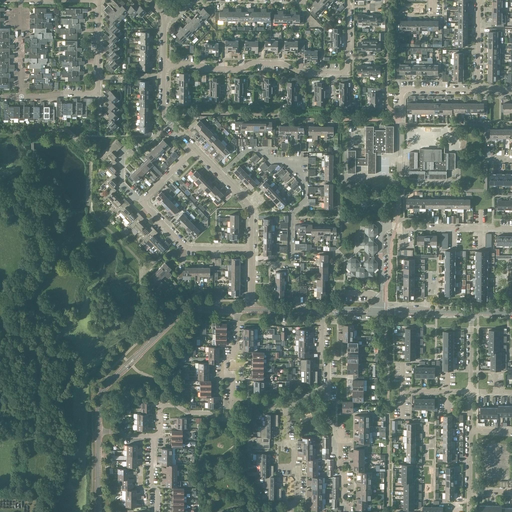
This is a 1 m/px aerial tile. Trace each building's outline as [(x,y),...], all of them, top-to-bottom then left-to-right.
[(117,6),(118,5),(113,0),(110,3),(117,10),(123,16),(124,17),(126,15),(125,14),(128,12),(122,5),(121,5),(119,8),(117,6)] [(126,6),(127,5),(122,0),(119,3),(121,5),(122,5),(128,12),(133,17),(135,15),(134,14),(137,12),(136,11),(131,5),(130,6),(128,8),(126,6)] [(135,6),(135,5),(131,0),(128,3),(130,6),(131,5),(136,11),(137,12),(142,17),(144,15),(143,14),(146,12),(140,5),(137,8),(135,6)] [(323,9),(326,7),(320,0),(317,3),(315,0),(313,2),(322,11),(324,10),(323,9)] [(320,13),(322,11),(313,2),(311,4),(313,6),(311,9),(312,10),(310,12),(316,18),(318,16),(317,15),(320,13)] [(112,10),(113,9),(108,5),(106,7),(119,21),(121,19),(123,16),(117,10),(114,12),(112,10)] [(117,23),(119,21),(106,7),(103,10),(108,15),(108,14),(111,16),(108,19),(117,27),(119,25),(119,24),(117,23)] [(225,21),(225,8),(225,7),(222,7),(222,11),(219,11),(219,12),(215,12),(214,20),(218,20),(222,20),(222,21),(225,21)] [(46,12),(46,8),(34,8),(34,15),(30,15),(29,18),(34,18),(46,18),(52,19),(52,16),(52,12),(46,12)] [(65,9),(65,11),(65,14),(71,14),(71,18),(83,19),(83,12),(87,12),(88,9),(65,8),(65,9)] [(213,15),(213,13),(208,8),(205,10),(203,8),(200,10),(198,8),(196,10),(205,20),(207,18),(208,20),(211,17),(211,16),(213,15)] [(203,21),(205,20),(196,10),(194,12),(196,14),(194,17),(200,23),(203,21)] [(292,11),(292,24),(295,24),(295,23),(299,23),(299,24),(302,24),(302,16),(299,16),(299,14),(295,14),(295,11),(292,11)] [(369,25),(369,14),(363,14),(363,15),(358,15),(358,22),(359,22),(358,25),(369,25)] [(369,14),(369,25),(377,25),(377,22),(380,22),(380,15),(376,15),(376,14),(369,14)] [(119,30),(117,27),(108,19),(106,16),(103,19),(108,23),(111,25),(108,27),(114,34),(117,31),(117,32),(119,30)] [(197,26),(200,23),(194,17),(191,19),(189,17),(187,19),(196,28),(198,26),(197,26)] [(46,22),(46,18),(34,18),(34,25),(29,25),(29,28),(34,28),(46,28),(52,28),(52,26),(52,23),(46,22)] [(69,18),(62,18),(61,21),(62,21),(62,24),(68,24),(68,28),(68,29),(80,29),(80,28),(80,22),(84,22),(84,19),(83,19),(71,18),(69,18)] [(502,18),(492,18),(492,23),(497,24),(497,26),(504,27),(504,23),(501,23),(502,18)] [(194,30),(196,28),(187,19),(185,21),(187,23),(185,26),(191,32),(194,30)] [(406,30),(406,21),(400,21),(400,24),(397,24),(397,30),(400,30),(406,30)] [(433,21),(433,30),(438,30),(438,32),(441,32),(441,25),(438,25),(438,21),(433,21)] [(108,27),(106,25),(103,28),(108,32),(110,34),(108,36),(114,43),(117,40),(117,41),(119,39),(114,34),(108,27)] [(188,35),(191,32),(185,26),(182,28),(180,26),(178,28),(187,37),(189,35),(188,35)] [(10,28),(4,28),(0,27),(0,37),(10,38),(14,38),(14,35),(10,35),(10,28)] [(46,32),(46,28),(34,28),(34,35),(29,35),(29,38),(47,38),(52,38),(52,36),(51,36),(51,32),(46,32)] [(68,28),(58,28),(57,28),(57,33),(59,33),(59,34),(65,34),(65,39),(77,39),(77,32),(81,32),(81,29),(80,28),(80,29),(68,29),(68,28)] [(185,39),(187,37),(178,28),(176,30),(178,32),(176,35),(178,37),(175,39),(180,44),(183,42),(182,41),(185,38),(185,39)] [(146,32),(146,29),(139,29),(139,32),(140,32),(140,35),(139,35),(139,38),(152,38),(152,36),(149,36),(149,32),(146,32)] [(330,40),(341,40),(341,33),(340,33),(340,29),(333,29),(333,32),(330,32),(330,40)] [(499,32),(499,29),(493,29),(493,32),(488,32),(488,37),(500,37),(501,37),(501,32),(499,32)] [(114,43),(108,36),(105,34),(103,37),(107,41),(108,41),(110,43),(108,45),(114,52),(117,49),(117,50),(119,48),(114,43)] [(10,45),(10,38),(0,37),(0,47),(9,48),(14,48),(14,45),(10,45)] [(47,38),(29,38),(24,38),(24,41),(29,41),(29,48),(40,48),(40,44),(46,44),(46,41),(47,41),(47,38)] [(277,40),(274,40),(274,39),(271,39),(271,41),(271,50),(274,50),(274,53),(277,53),(277,48),(281,48),(281,41),(277,41),(277,40)] [(467,39),(458,39),(454,39),(454,42),(458,42),(458,45),(456,45),(456,48),(463,48),(463,45),(467,45),(467,39)] [(231,50),(231,41),(227,41),(227,40),(225,40),(225,41),(221,41),(221,47),(225,48),(225,53),(227,53),(227,50),(231,50)] [(241,48),(241,41),(238,41),(238,40),(235,40),(235,41),(231,41),(231,50),(235,50),(235,53),(237,53),(238,48),(241,48)] [(251,50),(251,41),(247,41),(247,40),(244,40),(244,41),(241,41),(241,48),(244,48),(244,53),(247,53),(247,50),(251,50)] [(261,48),(261,41),(257,41),(257,40),(255,40),(255,41),(251,41),(251,50),(255,50),(255,53),(257,53),(257,48),(261,48)] [(271,50),(271,41),(267,41),(267,40),(264,40),(264,41),(261,41),(261,48),(264,48),(264,53),(267,53),(267,50),(271,50)] [(291,50),(291,41),(287,41),(287,40),(284,40),(284,41),(281,41),(281,48),(284,48),(284,53),(287,53),(287,50),(291,50)] [(300,41),(297,41),(297,40),(294,40),(294,41),(291,41),(291,50),(294,50),(294,54),(297,54),(297,48),(300,48),(300,41)] [(341,46),(341,40),(330,40),(330,47),(333,47),(333,50),(340,51),(340,46),(341,46)] [(369,51),(369,40),(362,40),(362,43),(358,43),(358,50),(362,50),(362,51),(369,51)] [(369,40),(369,51),(376,51),(376,50),(380,50),(380,43),(377,43),(377,40),(369,40)] [(81,51),(81,48),(77,48),(77,41),(65,41),(65,45),(59,45),(59,48),(58,48),(58,51),(65,51),(76,51),(81,51)] [(221,47),(221,41),(217,41),(217,42),(215,42),(215,43),(211,43),(211,52),(215,52),(215,56),(218,56),(218,47),(221,47)] [(211,52),(211,43),(208,43),(208,42),(205,42),(205,43),(201,43),(201,50),(205,50),(205,55),(208,55),(208,52),(211,52)] [(119,57),(114,52),(108,45),(105,43),(103,45),(107,50),(108,49),(110,52),(108,54),(114,61),(117,58),(117,59),(119,57)] [(9,55),(9,48),(0,47),(0,57),(9,58),(14,58),(14,55),(9,55)] [(29,48),(24,48),(24,51),(29,51),(29,58),(40,58),(40,54),(46,54),(46,51),(47,51),(47,48),(40,48),(29,48)] [(320,58),(320,51),(317,50),(314,50),(310,50),(310,59),(314,59),(314,63),(317,63),(317,58),(320,58)] [(454,59),(463,59),(463,53),(459,53),(459,50),(452,50),(452,53),(454,53),(454,59)] [(76,58),(76,51),(65,51),(65,55),(59,55),(59,58),(58,58),(58,61),(61,61),(81,61),(81,58),(76,58)] [(119,66),(114,61),(108,54),(105,52),(103,54),(107,59),(108,58),(110,61),(104,66),(111,73),(116,67),(117,68),(119,66)] [(9,65),(9,58),(0,57),(0,67),(14,68),(14,65),(9,65)] [(29,58),(24,58),(24,61),(29,61),(29,68),(34,68),(40,68),(40,64),(46,64),(46,61),(47,61),(47,58),(40,58),(29,58)] [(84,61),(81,61),(61,61),(61,64),(62,64),(62,67),(68,67),(68,71),(79,71),(79,64),(84,65),(84,61)] [(152,66),(152,64),(139,63),(139,66),(140,66),(140,70),(139,70),(139,73),(147,73),(147,70),(149,70),(149,66),(152,66)] [(405,65),(400,65),(400,63),(397,63),(397,71),(400,71),(400,74),(405,74),(405,65)] [(441,70),(441,63),(438,63),(438,65),(432,65),(432,74),(438,74),(438,70),(441,70)] [(369,76),(369,65),(362,65),(362,66),(358,66),(358,73),(361,73),(361,76),(369,76)] [(369,65),(369,76),(377,76),(377,73),(380,73),(380,66),(376,66),(376,65),(369,65)] [(14,71),(14,68),(0,67),(0,77),(9,78),(9,71),(14,71)] [(45,78),(52,79),(52,76),(51,76),(51,72),(45,72),(45,68),(40,68),(34,68),(34,75),(29,75),(29,78),(34,78),(45,78)] [(68,71),(61,71),(61,74),(62,74),(62,77),(67,77),(67,81),(79,81),(79,75),(84,75),(84,71),(79,71),(68,71)] [(0,77),(0,87),(4,88),(4,90),(9,90),(9,81),(14,81),(14,78),(9,78),(0,77)] [(45,82),(45,78),(34,78),(33,85),(29,85),(29,88),(52,88),(52,86),(51,86),(51,83),(45,82)] [(210,89),(220,89),(220,82),(220,78),(212,78),(212,81),(210,81),(210,89)] [(234,89),(245,89),(245,82),(242,82),(243,78),(235,78),(235,82),(234,82),(234,89)] [(297,93),(297,78),(289,78),(289,82),(287,82),(287,86),(286,86),(286,93),(297,93)] [(262,90),(272,90),(272,83),(272,79),(264,79),(264,82),(262,82),(262,90)] [(341,79),(341,83),(340,83),(340,87),(339,87),(339,94),(350,94),(350,86),(347,86),(347,83),(348,83),(348,79),(341,79)] [(314,94),(325,94),(325,87),(324,87),(324,83),(317,83),(317,86),(314,86),(314,94)] [(113,104),(116,101),(117,102),(119,100),(105,86),(102,89),(107,93),(108,93),(110,95),(107,97),(107,98),(113,104)] [(380,93),(379,93),(379,88),(368,88),(367,96),(371,96),(371,105),(380,105),(380,93)] [(220,102),(220,89),(210,89),(210,97),(211,97),(211,101),(213,101),(213,102),(220,102)] [(245,97),(245,89),(234,89),(234,96),(235,96),(235,100),(242,100),(242,97),(245,97)] [(272,97),(272,90),(262,90),(261,97),(264,97),(264,101),(271,101),(271,97),(272,97)] [(297,101),(297,93),(286,93),(286,100),(287,100),(287,104),(294,104),(294,101),(297,101)] [(325,101),(325,94),(314,94),(314,101),(317,101),(317,105),(324,105),(324,101),(325,101)] [(349,102),(350,94),(339,94),(339,101),(339,105),(347,105),(347,102),(349,102)] [(107,98),(107,97),(105,95),(102,98),(107,102),(110,104),(107,106),(113,113),(116,110),(117,111),(119,109),(113,104),(107,98)] [(60,103),(60,98),(56,98),(56,116),(62,117),(62,114),(66,114),(67,103),(60,103)] [(77,103),(77,99),(77,98),(73,98),(73,103),(67,103),(66,114),(70,114),(70,117),(76,117),(76,115),(76,114),(77,103)] [(86,117),(87,98),(83,98),(83,103),(77,103),(76,114),(76,115),(80,115),(80,117),(86,117)] [(7,106),(7,102),(4,101),(3,120),(9,120),(9,118),(14,118),(14,106),(7,106)] [(24,106),(24,102),(20,102),(20,106),(14,106),(14,118),(18,118),(18,120),(24,120),(24,118),(24,106)] [(34,106),(34,102),(30,102),(30,106),(24,106),(24,118),(28,118),(28,120),(34,120),(34,118),(34,106)] [(44,120),(44,118),(44,107),(44,102),(40,102),(40,107),(34,106),(34,118),(38,118),(38,120),(44,120)] [(54,121),(54,102),(50,102),(50,107),(44,107),(44,118),(48,118),(48,120),(54,121)] [(484,104),(477,103),(477,113),(484,113),(483,115),(487,115),(487,107),(484,107),(484,104)] [(107,106),(105,104),(102,106),(107,111),(110,113),(107,115),(113,122),(116,119),(116,120),(118,118),(113,113),(107,106)] [(113,122),(107,115),(105,113),(102,115),(107,120),(107,119),(109,122),(107,124),(109,126),(106,128),(111,133),(116,128),(116,129),(118,127),(113,122)] [(196,132),(204,125),(200,120),(190,129),(192,131),(194,129),(196,132)] [(271,125),(271,122),(265,122),(265,132),(267,132),(267,130),(271,130),(271,132),(273,134),(274,134),(274,125),(271,125)] [(152,128),(152,125),(138,125),(138,128),(139,128),(139,132),(138,132),(138,135),(146,135),(146,132),(148,132),(148,128),(152,128)] [(202,135),(208,129),(204,125),(196,132),(193,135),(194,137),(198,134),(201,136),(202,135)] [(285,139),(285,126),(279,126),(279,131),(276,131),(276,136),(282,136),(282,139),(285,139)] [(314,140),(314,126),(308,126),(308,129),(306,129),(306,138),(312,138),(312,140),(314,140)] [(381,155),(381,153),(393,153),(394,126),(386,126),(386,130),(374,130),(374,126),(366,126),(365,158),(356,158),(356,150),(348,150),(348,173),(356,173),(356,165),(368,166),(368,173),(376,174),(376,155),(381,155)] [(206,139),(212,133),(208,129),(202,135),(201,136),(197,140),(199,142),(204,136),(206,139)] [(209,145),(217,138),(212,133),(206,139),(201,144),(203,146),(207,142),(209,145)] [(215,148),(221,142),(217,138),(209,145),(205,148),(207,150),(212,145),(215,148)] [(170,148),(168,146),(163,140),(158,144),(164,150),(166,152),(170,148)] [(113,159),(117,155),(115,153),(120,147),(115,142),(108,149),(109,150),(100,158),(103,161),(108,156),(112,161),(113,159)] [(218,153),(219,152),(225,146),(221,142),(215,148),(209,153),(211,155),(215,151),(218,153)] [(160,154),(164,150),(158,144),(154,148),(160,154)] [(223,156),(229,151),(231,149),(227,144),(225,146),(219,152),(218,153),(214,157),(216,159),(221,154),(223,156)] [(408,168),(408,170),(409,170),(409,179),(425,179),(425,175),(429,175),(429,179),(446,179),(446,169),(455,169),(455,153),(454,153),(444,153),(444,146),(438,146),(438,149),(435,149),(432,149),(426,149),(419,149),(419,152),(412,152),(409,152),(409,168),(408,168)] [(161,155),(160,154),(154,148),(150,152),(155,158),(158,156),(159,157),(161,155)] [(169,155),(170,156),(174,160),(178,156),(174,151),(169,155)] [(157,160),(155,158),(150,152),(145,157),(147,158),(151,163),(151,162),(154,160),(155,161),(157,160)] [(172,162),(174,160),(170,156),(166,160),(167,162),(170,164),(172,162)] [(154,166),(151,162),(151,163),(147,158),(143,163),(148,169),(151,166),(152,167),(154,166)] [(116,162),(113,159),(112,161),(99,173),(102,176),(105,174),(104,173),(107,170),(112,175),(113,173),(117,169),(113,165),(116,162)] [(144,173),(148,169),(143,163),(138,167),(144,173)] [(239,166),(233,171),(237,176),(245,168),(247,167),(244,164),(241,168),(239,166)] [(140,177),(144,173),(138,167),(134,171),(140,177)] [(241,180),(247,174),(250,172),(245,168),(237,176),(241,180)] [(194,180),(201,173),(200,172),(198,173),(196,170),(190,176),(194,180)] [(142,180),(140,177),(134,171),(129,175),(135,181),(138,179),(140,182),(142,180)] [(116,176),(113,173),(112,175),(100,186),(100,189),(102,191),(105,187),(104,186),(107,184),(111,189),(112,189),(113,187),(117,183),(113,179),(116,176)] [(198,185),(204,179),(202,176),(203,175),(201,173),(194,180),(198,185)] [(246,185),(252,179),(247,174),(241,180),(246,185)] [(256,183),(254,181),(256,179),(254,177),(252,179),(246,185),(250,189),(256,183)] [(261,182),(258,185),(259,186),(259,187),(263,191),(269,185),(267,183),(269,181),(266,178),(263,181),(264,182),(263,183),(261,182)] [(199,192),(210,182),(208,180),(207,182),(204,179),(198,185),(200,187),(197,190),(199,192)] [(291,189),(297,184),(298,182),(296,180),(289,187),(291,189)] [(180,190),(178,188),(172,182),(170,185),(175,190),(178,192),(180,190)] [(213,188),(210,185),(212,184),(210,182),(199,192),(201,195),(205,191),(207,194),(209,192),(213,188)] [(267,195),(273,190),(277,186),(275,184),(271,187),(269,185),(263,191),(267,195)] [(213,196),(219,190),(214,186),(213,188),(209,192),(213,196)] [(116,190),(113,187),(112,189),(111,189),(101,199),(103,201),(107,198),(111,203),(117,197),(113,193),(116,190)] [(223,195),(219,190),(213,196),(215,199),(213,201),(217,205),(222,200),(220,198),(223,195)] [(272,200),(278,194),(273,190),(267,195),(272,200)] [(158,203),(168,194),(166,192),(163,194),(161,191),(155,197),(158,200),(156,201),(158,203)] [(164,206),(169,200),(167,198),(170,196),(168,194),(158,203),(160,205),(161,203),(164,206)] [(276,204),(282,198),(278,194),(272,200),(276,204)] [(286,203),(284,200),(286,198),(284,196),(282,198),(276,204),(280,208),(286,203)] [(127,201),(125,199),(124,198),(121,201),(117,197),(111,203),(116,207),(113,210),(115,213),(127,201)] [(169,200),(164,206),(166,209),(165,210),(166,212),(174,205),(176,202),(174,200),(172,203),(169,200)] [(127,207),(130,204),(127,201),(115,213),(117,215),(120,212),(125,217),(131,211),(127,207)] [(174,205),(166,212),(171,216),(172,214),(175,217),(183,208),(182,207),(180,208),(178,206),(176,207),(174,205)] [(183,208),(175,217),(177,219),(176,219),(179,222),(177,223),(179,225),(186,217),(189,215),(184,210),(185,209),(184,208),(183,208)] [(138,212),(137,212),(135,215),(131,211),(125,217),(123,219),(128,223),(126,225),(129,227),(141,215),(138,212)] [(141,221),(143,218),(144,218),(141,215),(129,227),(131,229),(133,227),(133,229),(136,232),(138,232),(139,231),(144,225),(141,221)] [(185,228),(191,222),(193,220),(189,215),(186,217),(179,225),(181,226),(182,225),(185,228)] [(188,233),(195,226),(191,222),(185,228),(187,230),(186,232),(188,233)] [(193,236),(199,231),(199,230),(201,228),(197,224),(195,226),(188,233),(189,235),(191,234),(193,236)] [(368,236),(374,237),(377,233),(378,227),(374,224),(369,224),(365,227),(365,232),(368,236)] [(154,229),(152,227),(151,226),(148,229),(144,225),(139,231),(144,235),(140,239),(143,241),(154,229)] [(157,232),(154,229),(143,241),(140,244),(144,247),(146,244),(150,248),(153,245),(158,240),(154,235),(157,232)] [(368,236),(365,232),(360,232),(356,236),(356,241),(360,245),(364,245),(368,241),(368,239),(374,239),(374,237),(368,236)] [(359,280),(364,280),(368,276),(373,276),(373,271),(377,268),(377,262),(373,259),(373,258),(374,254),(377,250),(377,245),(374,241),(374,239),(368,239),(368,241),(364,245),(364,262),(360,262),(356,258),(351,258),(347,262),(347,267),(350,271),(350,276),(356,276),(359,280)] [(169,244),(167,242),(165,240),(162,243),(158,240),(153,245),(157,250),(154,253),(157,255),(164,248),(164,249),(169,244)] [(271,255),(271,249),(263,249),(263,255),(267,255),(267,258),(275,258),(275,255),(271,255)] [(160,267),(170,276),(171,275),(168,271),(170,269),(165,263),(160,267)] [(168,278),(170,276),(160,267),(156,271),(162,277),(164,275),(168,278)] [(182,270),(181,278),(186,278),(186,279),(191,279),(191,276),(191,267),(185,267),(185,270),(182,270)] [(212,278),(212,271),(209,271),(209,267),(203,267),(203,279),(203,278),(206,278),(212,278)] [(288,272),(288,269),(280,268),(280,272),(275,272),(275,278),(288,278),(288,275),(283,275),(283,272),(288,272)] [(159,280),(162,277),(156,271),(152,275),(161,285),(163,283),(159,280)] [(159,287),(161,285),(152,275),(147,280),(155,288),(157,287),(158,286),(159,287)] [(397,429),(397,424),(402,424),(402,421),(397,421),(392,421),(392,429),(397,429)] [(370,443),(370,437),(354,437),(354,440),(359,440),(359,443),(363,443),(363,446),(354,445),(354,449),(354,451),(349,451),(349,454),(364,454),(365,446),(369,446),(370,443)]
